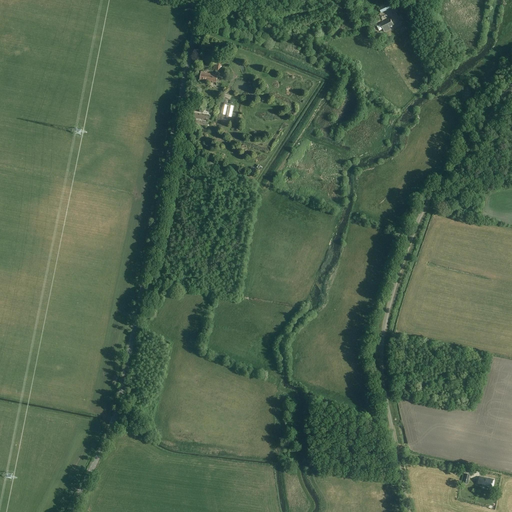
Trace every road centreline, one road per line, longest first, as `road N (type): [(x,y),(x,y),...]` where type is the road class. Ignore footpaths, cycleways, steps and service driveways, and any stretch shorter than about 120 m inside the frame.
road 1 (tertiary): [(70,511),(117,407),(201,0)]
road 2 (unclassified): [(397,455),(381,364),(388,305),(421,212),(511,86)]
